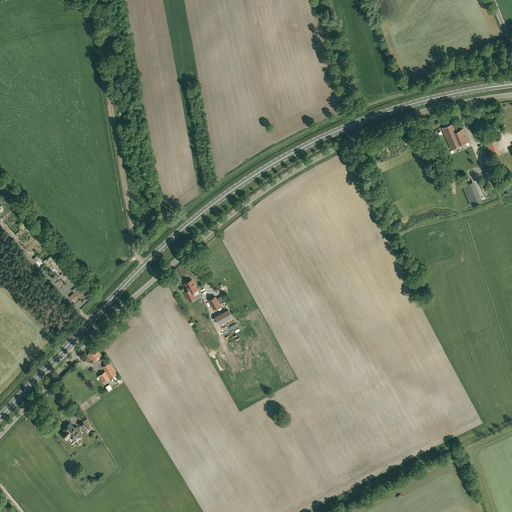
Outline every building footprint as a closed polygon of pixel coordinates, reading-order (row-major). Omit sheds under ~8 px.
[(457,132),(456,128),(454,123),(442,128),(451,148),(468,141),(463,129),(457,132)] [(480,201),(473,181),(461,185),(469,205),(480,201)] [(36,255),(32,258),(38,266),(42,263),(36,255)] [(191,279),(184,283),(188,290),(184,292),(189,300),(195,297),(192,292),(197,289),(191,279)] [(74,301),(89,289),(86,284),(70,296),(74,301)] [(208,300),(213,309),(221,305),(216,295),(208,300)] [(225,322),(221,313),(214,317),(219,326),(225,322)] [(103,357),(100,354),(94,348),(88,355),(94,361),(98,357),(99,358),(100,360),(102,358),(103,357)] [(109,363),(103,367),(106,371),(98,376),(102,382),(116,373),(109,363)] [(87,431),(91,427),(84,421),(81,425),(87,431)] [(72,444),(75,440),(81,434),(70,423),(63,429),(64,430),(61,434),(72,444)]
